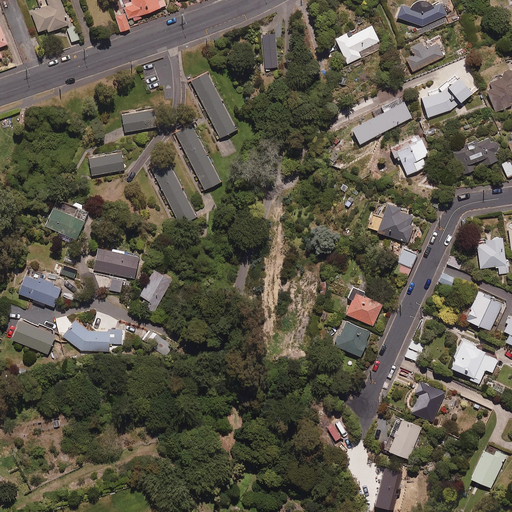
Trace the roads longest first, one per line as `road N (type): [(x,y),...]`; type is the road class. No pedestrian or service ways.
road 1 (residential): [(511,195),(453,211),(361,407)]
road 2 (tertiary): [(0,92),(256,0)]
